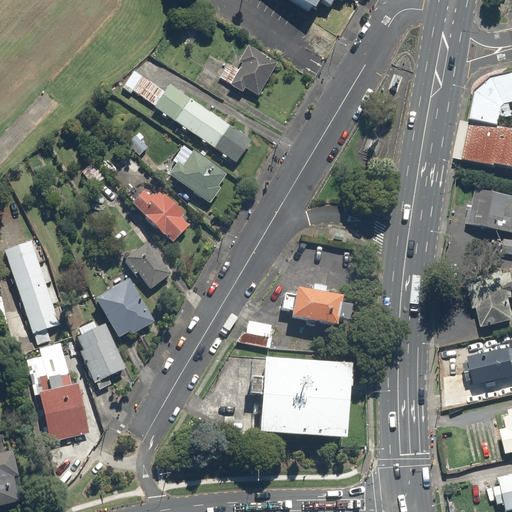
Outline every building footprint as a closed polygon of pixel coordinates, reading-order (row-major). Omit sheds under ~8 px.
[(284,0),(307,15),(316,0),(284,0)] [(243,91),(256,99),(276,64),(247,47),(236,66),(228,62),(218,79),(228,85),(227,88),(240,96),(243,91)] [(132,94),(152,108),(163,92),(133,72),(121,90),(130,97),(132,94)] [(474,102),(471,133),(498,137),(502,115),(511,111),(511,85),(491,88),(474,102)] [(167,86),(163,92),(152,108),(151,110),(235,167),(251,143),(167,86)] [(144,139),(139,133),(125,144),(137,159),(148,150),(140,142),(144,139)] [(511,138),(498,137),(471,133),(466,168),(511,174),(511,138)] [(217,189),(225,176),(181,148),(170,166),(173,168),(167,179),(210,205),(219,190),(217,189)] [(108,158),(103,162),(112,175),(118,171),(108,158)] [(92,163),(80,173),(92,189),(105,180),(92,163)] [(466,211),(464,227),(511,234),(511,196),(475,191),(471,212),(466,211)] [(147,200),(140,194),(128,206),(171,247),(188,229),(179,221),(182,217),(162,198),(160,200),(156,195),(153,199),(150,197),(147,200)] [(28,328),(35,348),(50,343),(46,331),(59,327),(44,286),(53,282),(38,240),(1,253),(6,268),(3,269),(6,277),(9,276),(10,280),(8,281),(10,288),(13,287),(25,322),(23,323),(25,329),(28,328)] [(511,241),(504,240),(501,254),(511,255),(511,241)] [(145,245),(121,263),(133,279),(135,277),(147,294),(170,277),(145,245)] [(511,272),(468,283),(480,330),(511,322),(511,310),(511,305),(511,304),(511,272)] [(129,339),(153,324),(127,283),(92,304),(116,343),(127,336),(129,339)] [(293,310),(292,315),(339,324),(340,316),(350,318),(353,304),(343,302),(344,295),(298,286),(297,295),(286,292),(283,308),(293,310)] [(237,344),(269,349),(272,326),(245,322),(243,335),(238,334),(237,344)] [(124,372),(102,327),(94,331),(91,324),(75,331),(79,339),(74,341),(79,353),(76,354),(96,395),(111,387),(107,380),(124,372)] [(511,341),(508,343),(509,351),(466,359),(468,367),(462,368),(466,384),(472,383),(473,390),(485,387),(485,390),(498,388),(497,382),(511,379),(511,341)] [(259,366),(255,441),(343,445),(346,370),(259,366)] [(83,396),(80,383),(69,386),(66,375),(55,378),(57,388),(49,390),(46,377),(36,380),(39,392),(34,394),(47,446),(88,435),(79,397),(83,396)] [(499,432),(504,456),(511,454),(511,411),(507,412),(508,419),(503,420),(505,431),(499,432)] [(0,507),(23,502),(12,453),(0,455),(0,507)] [(503,505),(505,511),(509,511),(511,511),(511,474),(497,478),(499,487),(492,489),(497,507),(503,505)]
